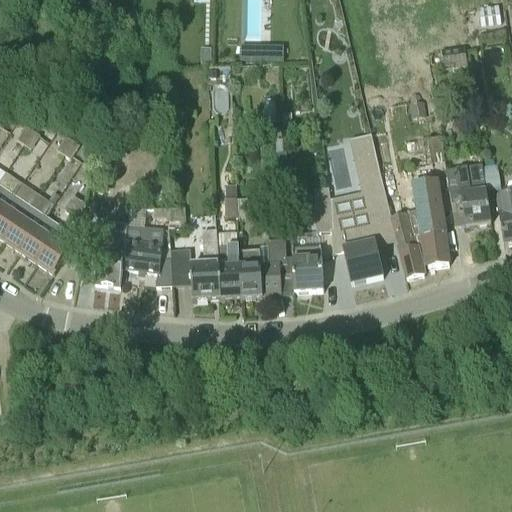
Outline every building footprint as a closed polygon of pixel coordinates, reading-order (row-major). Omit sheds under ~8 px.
[(445,24),(443,0),(374,0),(376,24),(384,23),(388,94),(429,92),(425,25),(445,24)] [(261,66),(284,66),(284,50),(262,50),(261,66)] [(443,71),(466,67),(463,51),(440,54),(443,71)] [(293,129),(291,129),(290,122),(292,122),(292,117),(282,118),(283,135),(293,134),(293,129)] [(22,149),(32,135),(24,130),(15,144),(22,149)] [(32,135),(22,149),(29,154),(39,140),(32,135)] [(62,159),(71,145),(64,140),(55,154),(62,159)] [(491,228),(487,203),(486,196),(482,171),(456,175),(451,141),(441,142),(448,191),(449,201),(457,200),(459,212),(462,212),(465,232),(491,228)] [(410,195),(413,214),(421,269),(426,268),(427,273),(448,270),(437,192),(448,191),(441,142),(428,144),(435,191),(412,194),(410,195)] [(71,145),(62,159),(69,164),(78,150),(71,145)] [(341,232),(332,234),(331,236),(332,262),(344,259),(351,289),(383,282),(375,248),(396,243),(390,221),(375,158),(358,162),(363,184),(358,185),(367,222),(366,223),(368,231),(342,237),(341,232)] [(482,171),(486,196),(500,194),(496,169),(482,171)] [(0,217),(13,199),(0,190),(0,217)] [(331,236),(332,234),(330,208),(328,193),(314,193),(315,209),(316,237),(331,236)] [(504,252),(511,250),(511,197),(495,200),(498,216),(504,252)] [(0,217),(0,243),(5,247),(29,210),(13,199),(0,217)] [(69,219),(78,205),(71,200),(62,214),(69,219)] [(89,222),(104,222),(104,201),(92,201),(89,201),(89,222)] [(224,224),(237,224),(235,203),(224,203),(224,224)] [(78,205),(69,219),(76,223),(85,209),(78,205)] [(5,247),(21,258),(46,221),(29,210),(5,247)] [(421,269),(413,214),(404,215),(405,218),(390,221),(396,243),(406,284),(424,280),(421,269)] [(37,268),(38,267),(61,231),(60,230),(47,222),(46,221),(21,258),(37,268)] [(164,292),(167,263),(161,263),(163,251),(162,250),(163,232),(144,231),(128,230),(125,253),(123,274),(157,279),(155,292),(164,292)] [(37,268),(38,269),(53,279),(78,243),(61,231),(38,267),(37,268)] [(220,305),(217,250),(216,235),(202,236),(204,269),(192,269),(191,254),(170,255),(170,263),(167,263),(164,292),(191,290),(192,307),(220,305)] [(271,299),(294,298),(292,261),(287,261),(286,244),(268,245),(268,250),(259,250),(259,254),(238,255),(239,269),(240,304),(271,303),(271,299)] [(120,292),(123,274),(125,253),(101,249),(94,288),(120,292)] [(220,305),(240,304),(239,269),(238,255),(238,250),(217,250),(220,305)] [(292,253),(292,261),(294,298),(323,297),(320,251),(292,253)]
